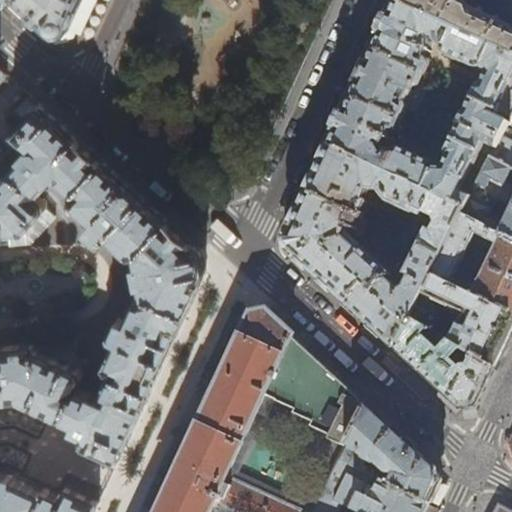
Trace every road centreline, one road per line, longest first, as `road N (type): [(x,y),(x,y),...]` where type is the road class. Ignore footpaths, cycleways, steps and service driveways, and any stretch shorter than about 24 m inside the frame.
road 1 (residential): [(248,252),(473,463)]
road 2 (residential): [(248,252),(365,0)]
road 3 (residential): [(74,90),(248,252)]
